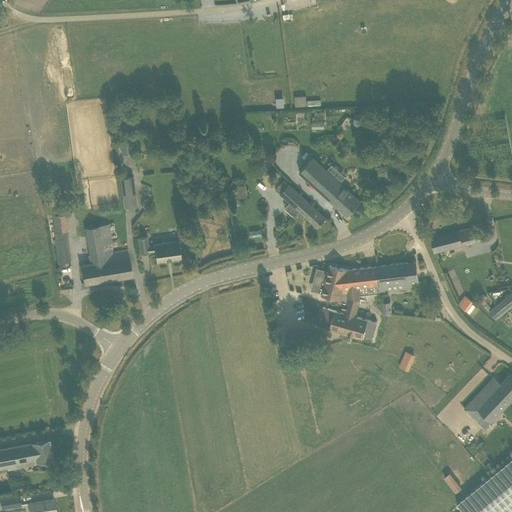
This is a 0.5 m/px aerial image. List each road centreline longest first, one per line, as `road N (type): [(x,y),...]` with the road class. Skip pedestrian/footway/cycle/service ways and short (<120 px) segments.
road 1 (tertiary): [(117,348),(175,296),(212,278),(350,245),(407,202)]
road 2 (unclassified): [(0,21),(272,0)]
road 3 (unclassified): [(511,364),(466,334),(445,308),(407,202)]
road 4 (tertiary): [(429,183),(511,1)]
road 5 (tertiary): [(85,511),(81,435),(117,348)]
road 6 (unclassified): [(0,323),(47,314),(117,348)]
